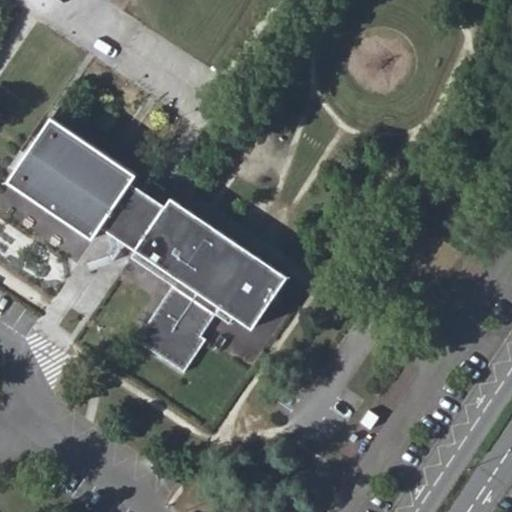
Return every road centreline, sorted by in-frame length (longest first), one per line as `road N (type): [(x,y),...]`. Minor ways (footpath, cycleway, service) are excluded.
road 1 (residential): [(194,101),(79,27),(97,0)]
road 2 (tertiary): [(511,402),(440,511)]
